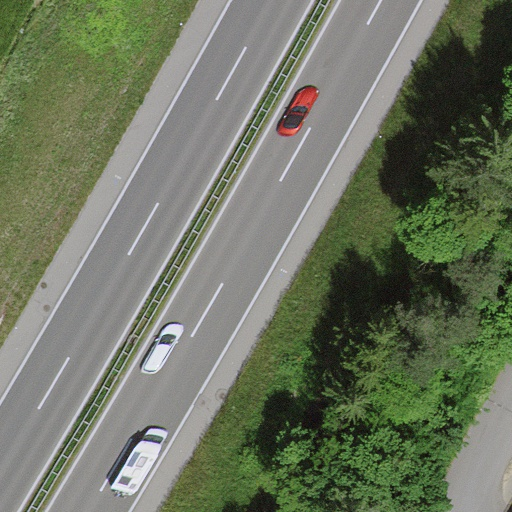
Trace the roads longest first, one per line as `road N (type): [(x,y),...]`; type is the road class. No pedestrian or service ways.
road 1 (motorway): [(86,511),(380,0)]
road 2 (motorway): [(271,0),(0,472)]
